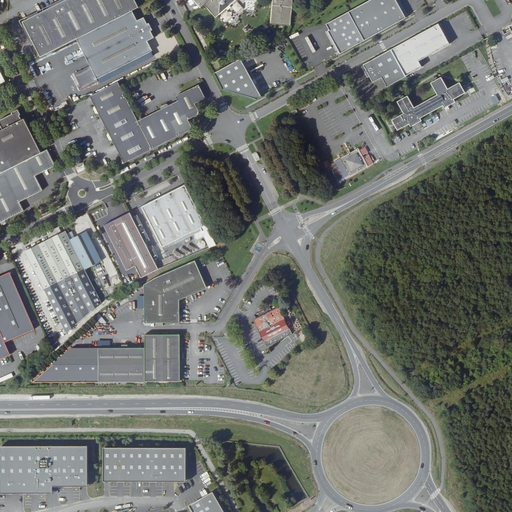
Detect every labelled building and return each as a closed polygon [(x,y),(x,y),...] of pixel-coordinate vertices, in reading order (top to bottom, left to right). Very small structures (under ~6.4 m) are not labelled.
[(137,9),(140,7),(136,0),(70,0),(23,24),(41,58),(59,49),(77,40),(137,9)] [(187,0),(188,1),(189,0),(194,0),(204,10),(207,6),(219,19),(223,15),(223,4),(227,0),(270,0),(267,22),(287,25),(291,0),(187,0)] [(396,0),(369,0),(349,11),(365,40),(406,18),(397,0),(396,0)] [(398,0),(396,0),(397,0),(406,18),(407,17),(398,0)] [(77,40),(98,81),(157,50),(151,38),(157,35),(154,30),(156,29),(153,23),(151,23),(148,17),(143,20),(137,9),(77,40)] [(365,40),(349,11),(327,23),(330,29),(328,30),(341,53),(365,40)] [(438,23),(391,49),(406,76),(422,67),(418,61),(450,44),(438,23)] [(341,53),(328,30),(327,31),(340,54),(341,53)] [(391,49),(363,64),(373,82),(382,77),(387,87),(406,76),(391,49)] [(64,60),(61,61),(63,66),(71,63),(70,61),(82,56),(79,50),(63,57),(64,60)] [(242,59),(214,71),(223,92),(256,98),(259,97),(242,59)] [(408,128),(418,123),(420,122),(418,119),(439,108),(441,111),(452,105),(451,102),(463,94),(457,84),(445,90),(438,79),(427,85),(433,97),(412,109),(406,97),(394,104),(400,115),(388,122),(394,132),(406,126),(408,128)] [(189,120),(201,114),(196,104),(207,99),(200,85),(177,97),(179,101),(170,106),(167,104),(163,106),(162,110),(142,119),(140,118),(137,119),(119,83),(90,97),(95,107),(94,111),(96,115),(99,115),(109,134),(108,137),(110,142),(113,142),(123,161),(121,164),(122,166),(193,130),(189,120)] [(21,121),(23,121),(19,113),(0,122),(0,124),(18,116),(21,121)] [(41,154),(42,154),(25,120),(23,121),(21,121),(18,116),(0,124),(0,127),(2,132),(0,132),(0,172),(1,174),(41,154)] [(421,128),(418,123),(408,128),(410,132),(413,133),(421,128)] [(355,149),(338,158),(339,160),(343,168),(347,176),(365,167),(370,164),(369,161),(363,164),(359,157),(357,151),(355,149)] [(77,153),(71,156),(76,165),(82,162),(77,153)] [(1,174),(0,175),(0,227),(24,215),(20,205),(44,193),(39,184),(52,177),(41,154),(1,174)] [(327,160),(322,163),(324,169),(330,166),(327,160)] [(339,160),(333,163),(338,171),(343,168),(339,160)] [(207,227),(186,184),(141,207),(164,250),(201,232),(210,249),(217,246),(216,245),(208,228),(207,227)] [(160,269),(130,212),(105,225),(128,271),(138,266),(144,278),(153,273),(160,269)] [(67,233),(66,230),(25,251),(43,290),(44,290),(65,335),(71,329),(92,311),(101,303),(86,271),(85,269),(67,233)] [(67,233),(85,269),(86,271),(102,262),(87,232),(76,236),(73,230),(67,233)] [(206,292),(196,261),(157,277),(145,284),(145,323),(148,323),(181,323),(181,301),(206,292)] [(10,273),(0,277),(0,332),(4,343),(34,330),(10,273)] [(254,315),(257,320),(272,312),(269,308),(254,315)] [(272,312),(257,320),(254,321),(266,348),(293,335),(289,327),(287,324),(280,309),(272,312)] [(291,309),(286,313),(291,320),(296,317),(291,309)] [(100,314),(97,317),(103,324),(108,324),(100,314)] [(4,343),(0,332),(0,359),(10,355),(4,343)] [(148,349),(148,383),(184,382),(183,338),(148,338),(148,349)] [(58,341),(50,347),(53,351),(61,345),(58,341)] [(36,384),(101,383),(101,349),(74,349),(36,384)] [(101,383),(148,383),(148,349),(131,349),(125,349),(101,349),(101,383)] [(88,448),(1,448),(1,492),(57,492),(57,488),(88,488),(88,448)] [(186,449),(104,449),(104,480),(186,480),(186,449)] [(223,511),(213,493),(190,506),(192,511),(223,511)]
